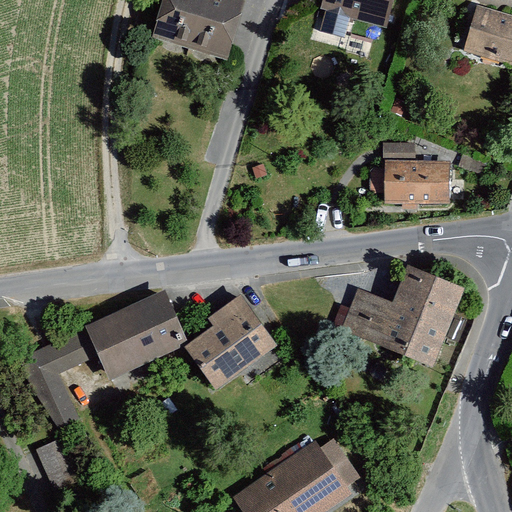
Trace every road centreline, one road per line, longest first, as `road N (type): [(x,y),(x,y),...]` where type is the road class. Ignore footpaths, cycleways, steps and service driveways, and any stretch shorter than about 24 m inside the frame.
road 1 (tertiary): [(511,240),(435,238),(0,299)]
road 2 (track): [(126,0),(109,132),(122,283)]
road 3 (tertiary): [(477,475),(472,413),(511,300)]
